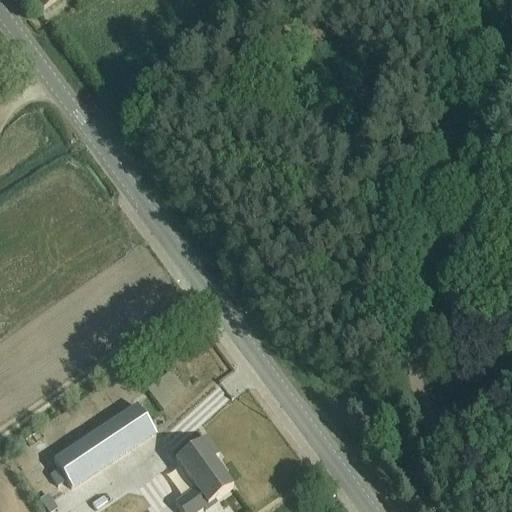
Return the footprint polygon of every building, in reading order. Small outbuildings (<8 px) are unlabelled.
[(34,0),(44,13),(61,0),(34,0)] [(93,482),(156,439),(135,408),(72,450),(50,467),(68,493),(90,478),(93,482)] [(205,440),(174,462),(195,491),(174,507),(178,511),(209,511),(217,507),(215,504),(232,491),(212,463),(218,458),(205,440)] [(43,472),(28,481),(45,509),(60,500),(43,472)] [(416,511),(431,511),(434,510),(432,507),(429,509),(422,499),(412,505),(416,511)]
